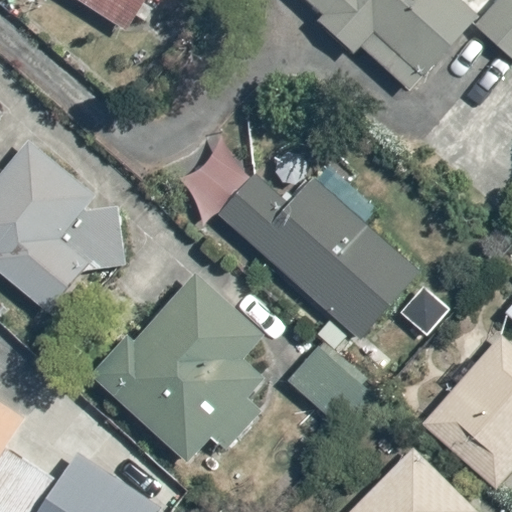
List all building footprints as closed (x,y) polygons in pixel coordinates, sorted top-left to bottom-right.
[(70,0),(122,32),(134,13),(146,21),(159,0),(70,0)] [(307,0),(323,14),(317,22),(353,54),(361,45),(412,91),(478,17),(459,0),(307,0)] [(511,0),(499,0),(478,27),(511,54),(511,0)] [(126,201),(94,201),(29,145),(0,179),(0,274),(44,312),(80,270),(126,269),(126,201)] [(252,180),(220,215),(333,318),(321,331),(343,351),(368,324),(381,336),(430,283),(415,269),(418,265),(399,248),(395,253),(365,225),(378,211),(351,186),(337,202),(313,180),(285,211),(252,180)] [(131,335),(92,376),(186,464),(210,438),(223,451),(259,411),(249,402),(289,359),(199,274),(138,341),(131,335)] [(471,349),(482,359),(425,426),(508,497),(511,491),(511,344),(503,336),(496,345),(484,334),(471,349)] [(379,395),(327,345),(291,382),(344,432),(379,395)] [(21,422),(0,407),(0,511),(158,511),(162,506),(79,449),(57,481),(5,446),(21,422)] [(477,511),(413,449),(351,511),(477,511)]
